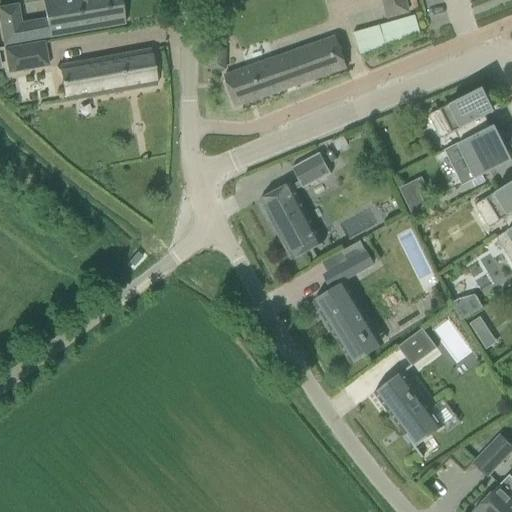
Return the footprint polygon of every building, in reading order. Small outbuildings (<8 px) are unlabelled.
[(46,0),(42,1),(45,19),(21,23),(18,5),(0,8),(0,34),(2,45),(124,24),(120,0),(46,0)] [(383,0),(388,18),(407,12),(403,0),(383,0)] [(346,69),(343,61),(335,38),(224,76),(235,108),(346,69)] [(48,67),(44,41),(2,49),(7,74),(48,67)] [(150,50),(92,61),(58,67),(65,101),(156,85),(150,50)] [(225,70),(225,50),(209,50),(209,69),(225,70)] [(483,88),(428,115),(440,139),(455,132),(461,142),(461,143),(491,128),(490,128),(485,117),(495,112),(492,106),(483,88)] [(458,144),(444,151),(461,187),(476,179),(511,161),(511,160),(504,144),(503,143),(495,126),(491,128),(461,143),(461,142),(458,144)] [(291,168),(299,182),(302,188),(303,190),(331,175),(319,154),(291,168)] [(295,191),(302,188),(299,182),(292,186),(291,184),(259,201),(291,261),(323,244),(295,191)] [(511,182),(475,205),(489,228),(503,219),(509,230),(496,237),(497,238),(511,228),(511,182)] [(511,228),(497,238),(511,262),(511,228)] [(337,290),(314,304),(351,363),(371,350),(365,341),(367,340),(364,335),(372,330),(343,281),(372,265),(366,253),(324,276),(330,288),(334,285),(337,290)] [(474,296),(453,308),(455,312),(461,322),(482,309),(474,296)] [(480,318),(469,325),(475,334),(486,327),(480,318)] [(422,329),(397,348),(412,367),(436,349),(422,329)] [(373,394),(384,409),(388,407),(392,413),(389,415),(414,449),(443,427),(402,372),(373,394)] [(487,478),(511,451),(511,446),(500,435),(472,464),(487,478)] [(511,511),(511,478),(509,476),(499,485),(473,511),(511,511)]
